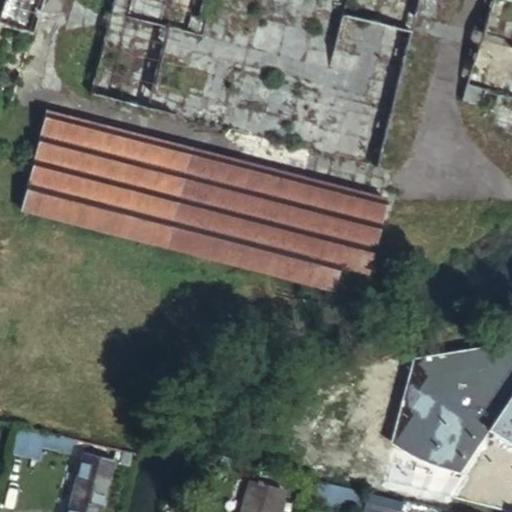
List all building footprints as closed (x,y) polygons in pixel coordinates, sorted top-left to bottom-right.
[(38,0),(0,0),(0,15),(31,25),(38,0)] [(116,0),(93,90),(142,101),(163,17),(188,23),(194,0),(116,0)] [(194,0),(188,23),(163,17),(142,101),(162,107),(209,119),(373,159),(411,9),(413,0),(194,0)] [(437,15),(440,0),(413,0),(411,9),(437,15)] [(511,0),(486,0),(461,99),(493,110),(511,115),(511,0)] [(0,99),(8,101),(31,25),(0,15),(0,99)] [(164,241),(189,143),(154,135),(45,106),(20,203),(164,241)] [(189,143),(200,147),(209,119),(162,107),(154,135),(189,143)] [(511,115),(493,110),(490,122),(511,129),(511,115)] [(334,258),(363,267),(382,193),(200,147),(189,143),(164,241),(306,277),(313,253),(334,258)] [(327,283),(334,258),(313,253),(306,277),(327,283)] [(76,448),(80,433),(25,418),(18,442),(44,451),(47,440),(76,448)] [(91,445),(80,490),(105,495),(115,450),(91,445)] [(356,508),(361,489),(300,474),(295,493),(356,508)] [(267,511),(273,489),(240,481),(231,511),(230,511),(210,506),(207,511),(267,511)] [(101,511),(105,495),(80,490),(74,511),(101,511)] [(462,509),(473,511),(489,511),(492,501),(466,494),(462,509)]
